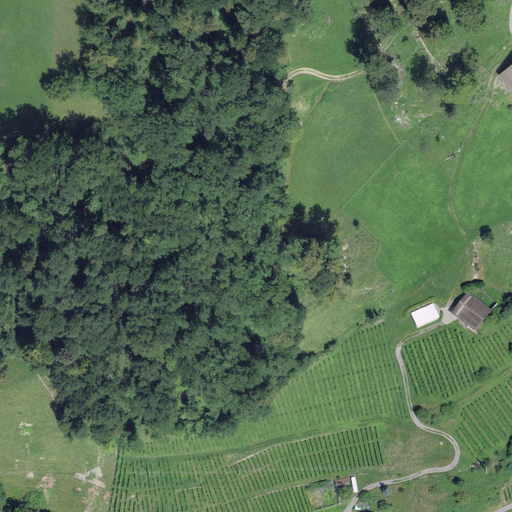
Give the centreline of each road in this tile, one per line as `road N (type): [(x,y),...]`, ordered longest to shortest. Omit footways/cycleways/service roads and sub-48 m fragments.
road 1 (track): [(511,54),(495,72),(492,99),(460,167),(452,208),(471,255),(442,321),(401,341),(397,351),(410,410),(448,437),(457,455),(443,468),(365,489),(348,511)]
road 2 (track): [(431,0),(358,73),(299,71),(279,86)]
